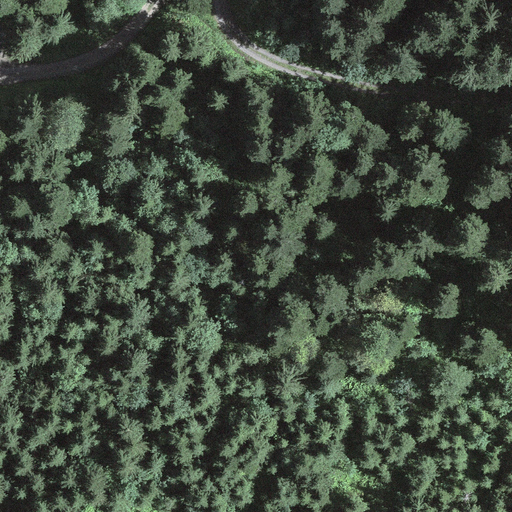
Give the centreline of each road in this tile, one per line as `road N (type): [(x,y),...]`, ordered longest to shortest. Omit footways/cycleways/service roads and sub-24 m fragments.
road 1 (track): [(511,94),(447,94),(296,73),(242,44),(218,0)]
road 2 (track): [(157,0),(94,60),(0,79)]
